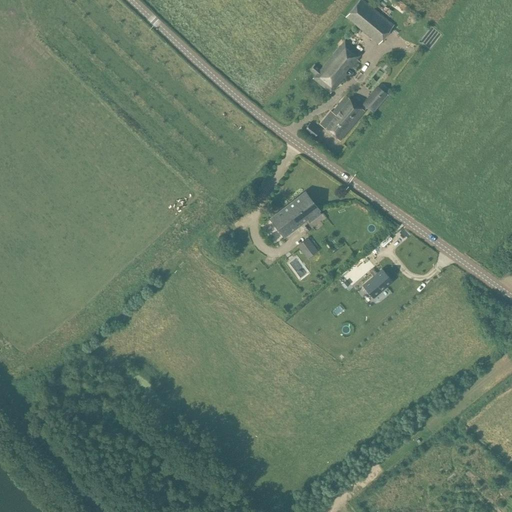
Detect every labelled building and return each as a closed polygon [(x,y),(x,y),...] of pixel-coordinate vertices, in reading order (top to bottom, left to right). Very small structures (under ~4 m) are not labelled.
[(377,44),(394,25),(364,0),(358,0),(345,17),(377,44)] [(357,59),(361,54),(345,40),(320,69),(315,64),(310,70),(315,75),(312,78),(331,94),(347,74),(345,72),(349,67),(352,69),(359,61),(357,59)] [(379,87),(363,105),(372,113),(387,94),(379,87)] [(365,111),(346,95),(332,112),(331,111),(320,124),(340,141),(365,111)] [(304,131),(313,139),(320,130),(310,123),(304,131)] [(284,236),(319,209),(306,192),(270,219),(284,236)] [(297,246),(308,260),(318,252),(308,239),(297,246)] [(351,286),(369,271),(371,269),(375,266),(367,256),(343,276),(351,286)] [(384,266),(366,281),(377,294),(394,279),(384,266)]
